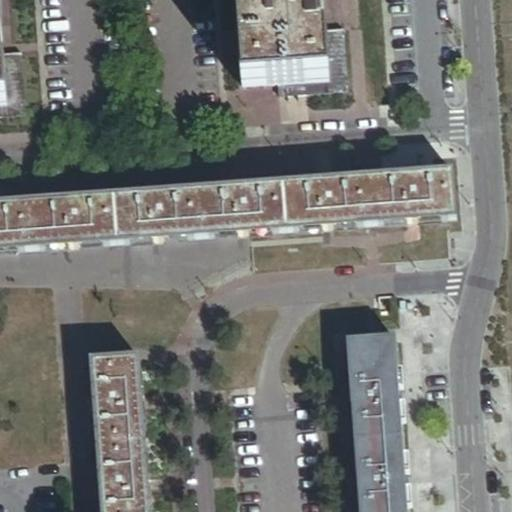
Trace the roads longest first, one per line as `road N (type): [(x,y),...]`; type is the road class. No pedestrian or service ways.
road 1 (residential): [(0,165),(485,130)]
road 2 (residential): [(483,279),(284,291),(225,310),(198,356),(207,511)]
road 3 (residential): [(476,511),(465,362),(483,279)]
road 4 (residential): [(483,279),(491,240),(485,130)]
road 5 (residential): [(485,130),(476,0)]
